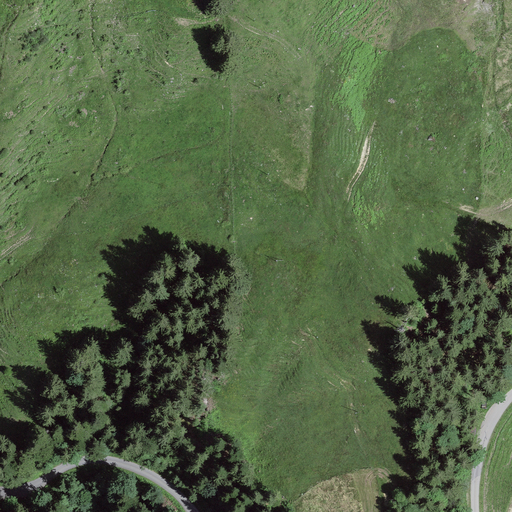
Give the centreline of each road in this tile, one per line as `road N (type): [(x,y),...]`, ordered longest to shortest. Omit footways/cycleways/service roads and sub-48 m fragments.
road 1 (unclassified): [(0,494),(19,494),(74,464),(110,460),(153,476),(192,511)]
road 2 (unclassified): [(478,511),(483,441),(511,395)]
